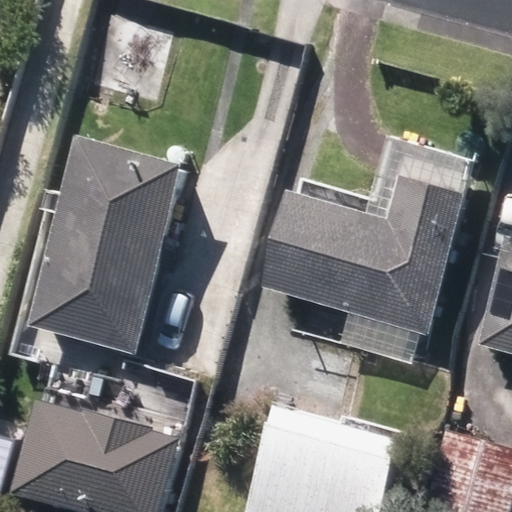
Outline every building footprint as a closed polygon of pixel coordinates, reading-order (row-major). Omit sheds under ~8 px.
[(91,89),(153,106),(174,32),(111,15),(91,89)] [(346,348),(418,367),(425,337),(433,339),(471,197),(465,197),(476,156),(396,134),(373,216),(292,196),(267,290),(355,314),(346,348)] [(33,330),(137,357),(189,167),(84,139),(33,330)] [(511,248),(484,349),(511,356),(511,248)] [(345,432),(359,379),(319,368),(327,339),(239,314),(184,511),(389,511),(407,450),(345,432)] [(57,396),(30,489),(112,511),(167,511),(190,434),(57,396)] [(430,511),(511,511),(511,449),(450,435),(430,511)]
